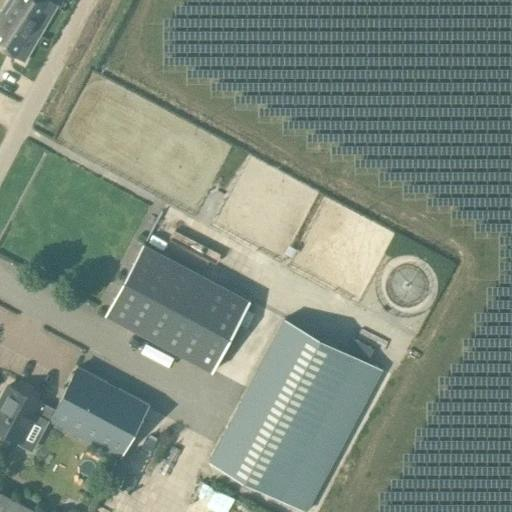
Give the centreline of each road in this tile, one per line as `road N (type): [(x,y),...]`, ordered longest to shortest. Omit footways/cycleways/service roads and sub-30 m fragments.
road 1 (track): [(144,0),(134,55),(163,88),(467,258),(455,312),(344,511)]
road 2 (unclassified): [(0,164),(86,0)]
